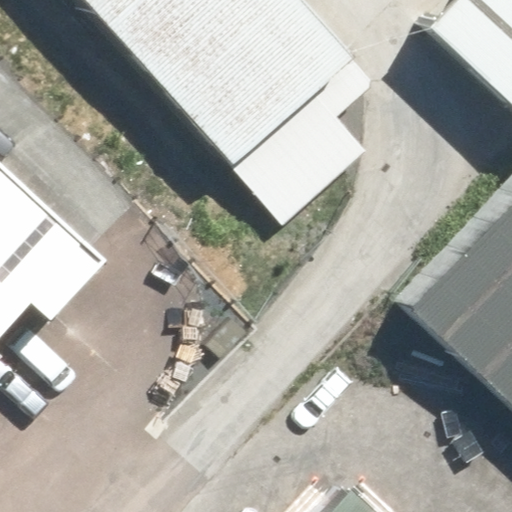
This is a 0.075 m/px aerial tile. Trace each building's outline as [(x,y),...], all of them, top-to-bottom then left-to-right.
[(63,0),(235,193),(362,81),(290,0),(63,0)] [(511,0),(433,0),(412,22),(511,115),(511,0)] [(511,170),(395,292),(511,403),(511,170)] [(92,257),(0,171),(0,321),(20,300),(37,316),(92,257)] [(370,511),(336,480),(306,511),(370,511)]
